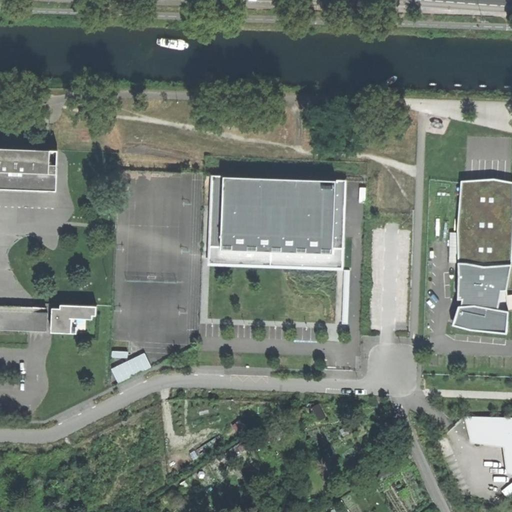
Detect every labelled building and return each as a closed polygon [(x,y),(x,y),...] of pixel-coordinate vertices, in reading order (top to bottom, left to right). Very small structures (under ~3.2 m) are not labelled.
[(49,167),(57,167),(58,158),(58,149),(53,149),(0,146),(0,188),(48,190),(49,167)] [(56,190),(57,167),(49,167),(48,190),(56,190)] [(347,180),(347,179),(211,174),(210,206),(208,265),(210,265),(337,270),(344,270),(347,180)] [(511,268),(511,257),(511,181),(496,178),(461,180),(458,219),(458,245),(458,262),(458,299),(463,298),(462,301),(462,305),(459,305),(452,324),(468,329),(507,333),(509,312),(509,306),(507,292),(508,287),(511,268)] [(72,317),(77,317),(85,318),(93,318),(93,314),(96,314),(96,305),(60,303),(60,307),(52,307),(51,331),(71,332),(72,317)] [(0,325),(28,327),(28,317),(36,317),(36,327),(47,327),(47,312),(46,311),(46,307),(0,305),(0,325)] [(28,327),(36,327),(36,317),(28,317),(28,327)] [(149,368),(151,365),(145,353),(112,368),(118,382),(149,368)] [(511,419),(461,418),(470,445),(502,447),(507,483),(511,482),(511,419)]
